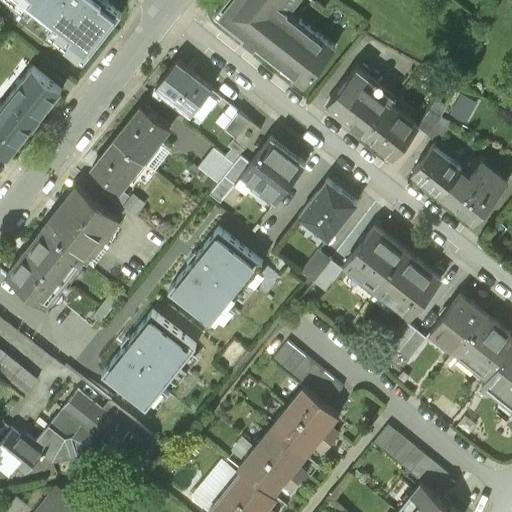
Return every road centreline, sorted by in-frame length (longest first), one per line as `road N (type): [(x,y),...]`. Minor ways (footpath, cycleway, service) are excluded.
road 1 (residential): [(511,287),(166,13)]
road 2 (residential): [(0,223),(166,13)]
road 3 (residential): [(511,496),(396,401)]
road 4 (residential): [(396,401),(307,511)]
road 5 (residential): [(396,401),(301,326)]
